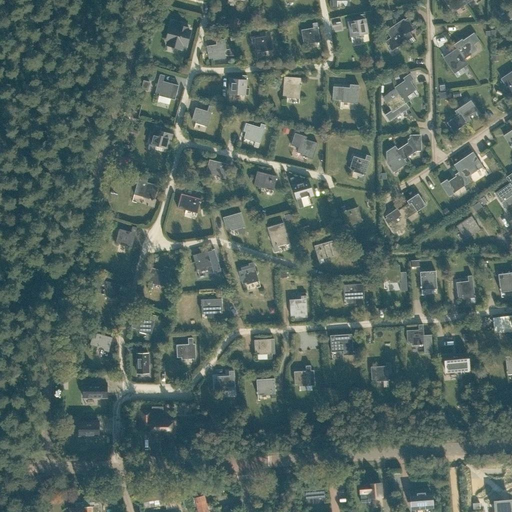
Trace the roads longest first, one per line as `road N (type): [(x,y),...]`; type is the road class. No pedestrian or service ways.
road 1 (unclassified): [(44,467),(62,278),(107,146),(142,0)]
road 2 (unclassified): [(236,463),(511,444)]
road 3 (unknown): [(53,266),(88,150),(89,108),(108,67),(114,0)]
road 4 (unknown): [(53,266),(17,459)]
